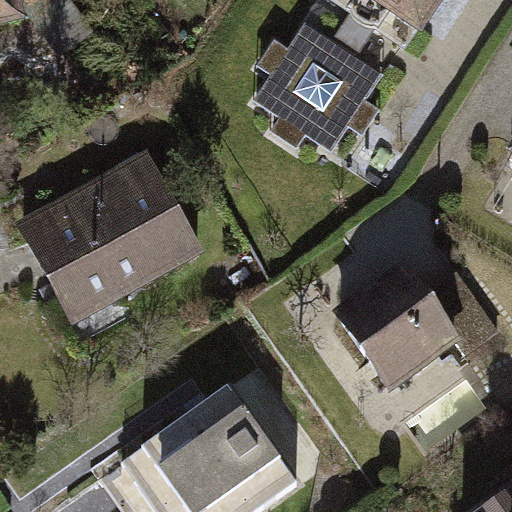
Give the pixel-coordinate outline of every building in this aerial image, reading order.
[(28,0),(0,0),(0,42),(37,32),(28,0)] [(448,0),(352,0),(329,34),(306,18),(287,46),(275,38),(253,71),(267,80),(249,106),(276,124),(264,141),(294,161),(309,139),(331,154),(351,125),(363,133),(376,115),(361,105),(378,79),(361,68),(393,20),(422,39),(448,0)] [(152,146),(4,231),(72,349),(220,264),(152,146)] [(434,252),(331,318),(388,405),(478,347),(498,379),(511,369),(511,341),(474,283),(460,293),(434,252)] [(240,380),(105,470),(132,511),(273,511),(312,487),(240,380)]
